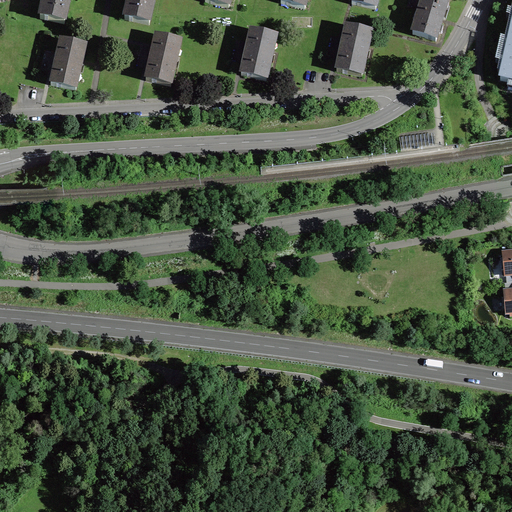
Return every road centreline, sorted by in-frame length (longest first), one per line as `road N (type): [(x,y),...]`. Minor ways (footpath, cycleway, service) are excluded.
road 1 (unclassified): [(0,243),(96,252),(511,183)]
road 2 (primary): [(0,317),(511,381)]
road 3 (tertiary): [(0,160),(313,138),(355,128),(401,103)]
road 4 (residential): [(0,113),(384,94),(401,103)]
road 5 (track): [(177,376),(125,357),(0,345)]
road 6 (tertiary): [(401,103),(452,53),(482,0)]
